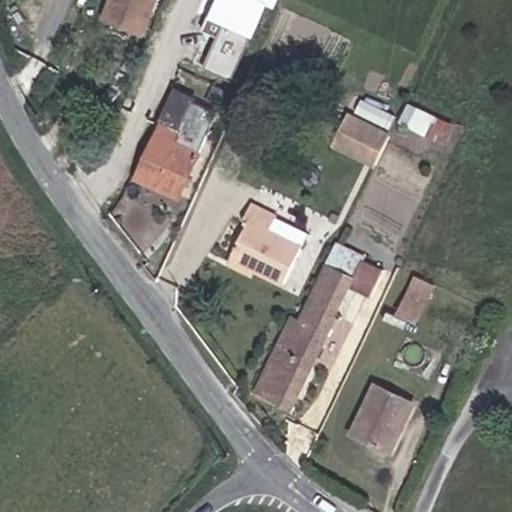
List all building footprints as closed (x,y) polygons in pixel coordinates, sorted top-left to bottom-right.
[(114,0),(106,20),(144,36),(158,0),(114,0)] [(220,31),(196,84),(225,96),(245,55),(237,50),(241,40),(220,31)] [(376,166),(390,135),(350,111),(335,144),(375,167),(376,166)] [(181,196),(205,139),(166,121),(142,178),(181,196)] [(310,229),(252,204),(246,218),(251,220),(235,257),(286,280),(310,229)] [(373,289),(379,275),(362,268),(358,276),(330,264),(302,323),(292,318),(258,391),(292,407),(353,281),(373,289)] [(411,294),(400,316),(418,325),(428,304),(411,294)] [(391,450),(413,403),(376,386),(354,431),(391,450)]
